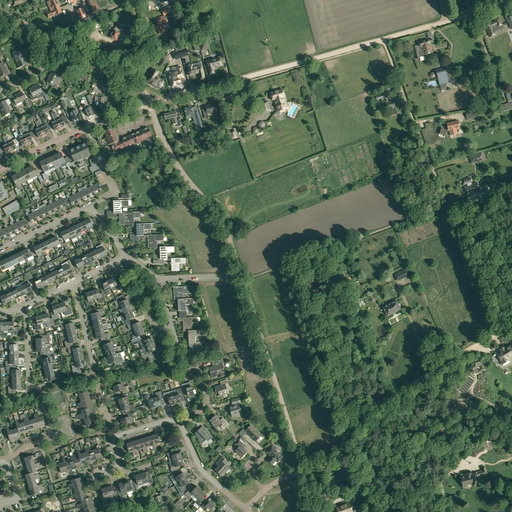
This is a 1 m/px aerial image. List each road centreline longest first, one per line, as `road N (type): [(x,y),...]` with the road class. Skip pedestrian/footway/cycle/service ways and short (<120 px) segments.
road 1 (track): [(492,336),(383,39)]
road 2 (residential): [(23,306),(30,386),(96,374),(72,282)]
road 3 (track): [(328,460),(351,421),(511,324)]
road 4 (track): [(239,79),(447,21)]
road 5 (unclassified): [(303,471),(241,276)]
road 6 (unclassified): [(241,276),(217,213),(180,170),(155,118)]
